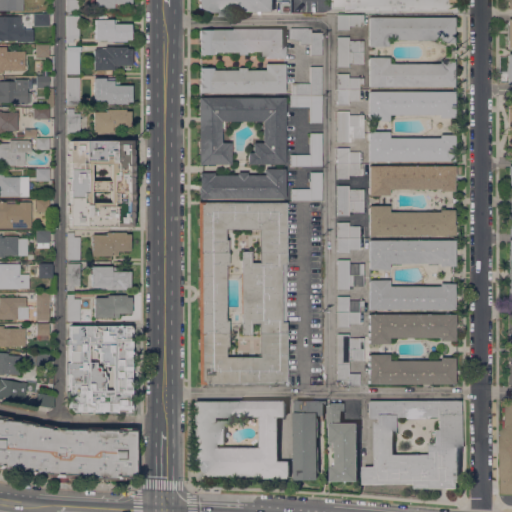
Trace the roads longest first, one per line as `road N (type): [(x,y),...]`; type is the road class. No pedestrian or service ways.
road 1 (residential): [(480,511),(480,0)]
road 2 (secondary): [(164,429),(165,4)]
